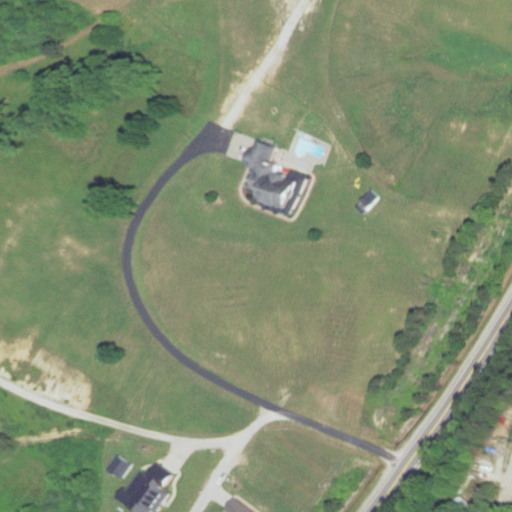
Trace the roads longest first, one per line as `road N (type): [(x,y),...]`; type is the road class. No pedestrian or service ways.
road 1 (residential): [(421,444),(224,336),(175,278),(181,239),(262,85)]
road 2 (primary): [(371,511),(511,304)]
